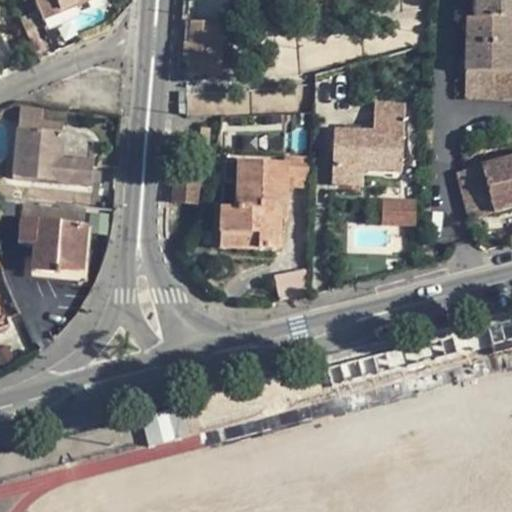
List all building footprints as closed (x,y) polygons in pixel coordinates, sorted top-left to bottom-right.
[(89,0),(33,0),(41,20),(89,0)] [(511,0),(475,0),(475,20),(467,20),(465,100),(493,102),(494,75),(511,75),(511,0)] [(211,25),(191,24),(191,34),(187,33),(184,65),(188,66),(188,75),(207,75),(211,25)] [(211,25),(207,75),(209,75),(209,73),(215,74),(216,76),(218,76),(222,26),(211,25)] [(511,75),(494,75),(493,102),(511,103),(511,75)] [(404,105),(375,104),(375,132),(361,132),(346,131),(336,131),(333,185),(361,187),(362,173),(400,175),(404,105)] [(62,136),(62,126),(41,123),(42,112),(19,110),(17,132),(62,136)] [(210,130),(200,129),(200,135),(201,134),(200,146),(208,147),(210,130)] [(89,186),(92,161),(71,159),(71,161),(60,160),(62,136),(17,132),(12,179),(89,186)] [(286,164),(285,186),(308,188),(309,158),(284,157),(284,164),(286,164)] [(511,158),(456,175),(463,202),(488,195),(493,216),(511,210),(511,158)] [(236,209),(219,208),(218,234),(256,236),(255,251),(276,252),(278,222),(278,205),(284,205),(285,186),(286,164),(284,164),(238,161),(236,209)] [(206,173),(174,170),(171,202),(196,205),(198,188),(205,189),(206,173)] [(488,195),(463,202),(469,222),(493,216),(488,195)] [(381,225),(416,225),(416,198),(381,198),(381,225)] [(85,228),(87,212),(22,204),(20,222),(85,228)] [(81,272),(85,228),(20,222),(17,242),(31,244),(29,271),(53,273),(54,270),(81,272)] [(256,236),(218,234),(217,249),(255,251),(256,236)] [(194,400),(197,417),(392,367),(388,347),(299,369),(295,371),(296,374),(194,400)] [(392,367),(197,417),(200,429),(395,379),(392,367)] [(176,441),(172,415),(145,420),(149,445),(176,441)]
